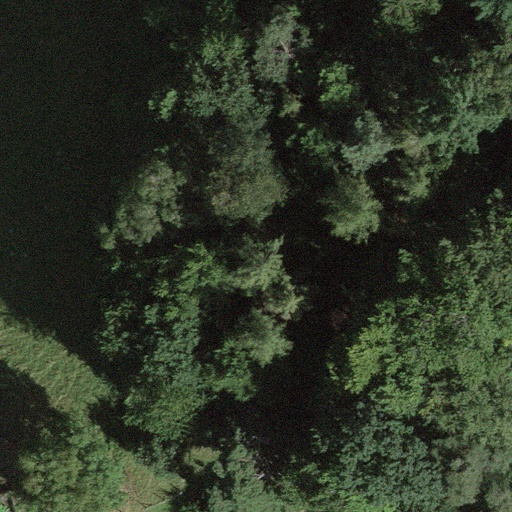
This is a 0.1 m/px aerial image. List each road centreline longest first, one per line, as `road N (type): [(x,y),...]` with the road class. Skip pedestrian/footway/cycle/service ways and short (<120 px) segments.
road 1 (track): [(511,154),(377,254),(312,325),(288,374),(282,420),(295,455)]
road 2 (track): [(175,511),(295,455)]
